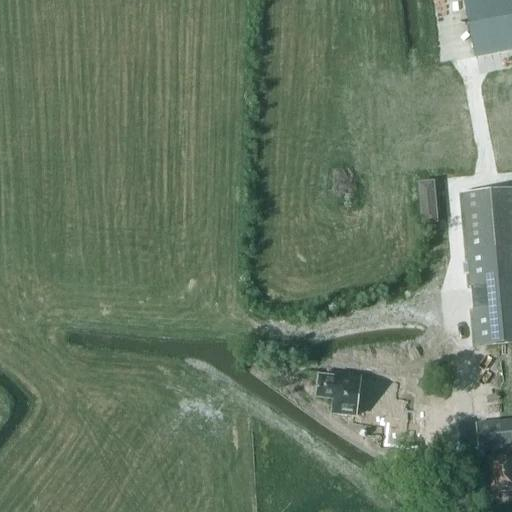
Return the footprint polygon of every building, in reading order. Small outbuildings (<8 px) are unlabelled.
[(511,0),(464,0),(475,58),(511,50),(511,0)] [(511,163),(511,161),(495,163),(496,172),(511,170),(511,163)] [(476,347),(511,343),(511,186),(461,191),(476,347)] [(495,367),(484,368),(485,376),(496,375),(495,367)] [(319,378),(317,397),(334,399),(332,414),(355,416),(355,420),(386,423),(384,444),(415,447),(417,426),(409,425),(411,399),(398,397),(400,382),(337,375),(336,380),(319,378)] [(511,421),(475,424),(477,451),(491,450),(492,458),(488,458),(491,492),(511,490),(511,421)]
